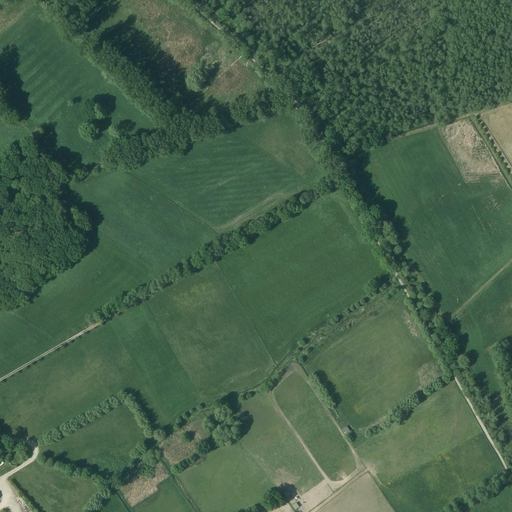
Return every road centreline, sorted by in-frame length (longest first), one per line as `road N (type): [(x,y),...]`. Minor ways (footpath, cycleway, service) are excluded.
road 1 (track): [(342,181),(0,380)]
road 2 (track): [(0,212),(295,101)]
